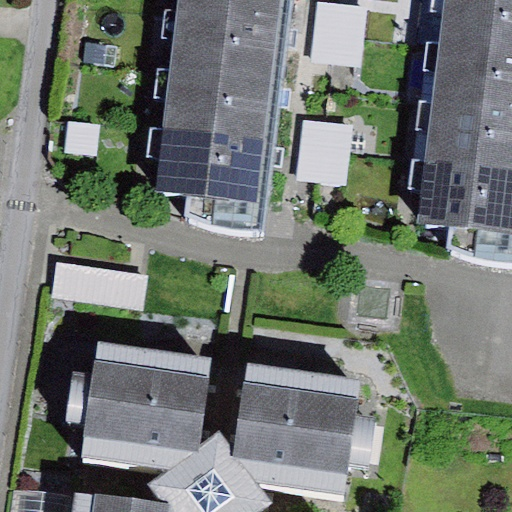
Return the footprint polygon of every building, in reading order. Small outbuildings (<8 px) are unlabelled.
[(178,0),(177,10),(288,24),(290,0),(178,0)] [(511,0),(445,0),(441,43),(511,52),(511,0)] [(368,8),(318,3),(311,64),(361,69),(368,8)] [(177,10),(170,69),(280,83),(288,24),(177,10)] [(511,52),(441,43),(433,103),(511,112),(511,52)] [(170,69),(163,129),(273,141),(280,83),(170,69)] [(511,112),(433,103),(425,165),(511,176),(511,112)] [(354,127),(303,121),(296,183),(347,189),(354,127)] [(100,127),(69,124),(65,155),(97,158),(100,127)] [(273,141),(163,129),(154,196),(187,200),(184,220),(212,231),(263,237),(273,141)] [(511,176),(425,165),(417,228),(450,233),(447,254),(469,264),(511,270),(511,176)] [(148,277),(58,263),(52,299),(142,313),(148,277)] [(211,365),(98,347),(81,464),(169,476),(147,490),(164,509),(74,500),(72,511),(264,511),(272,507),(259,490),(345,504),(362,387),(249,369),(234,457),(218,437),(198,454),(211,365)] [(89,354),(69,350),(58,412),(79,415),(89,354)] [(72,511),(74,500),(20,493),(17,511),(72,511)]
